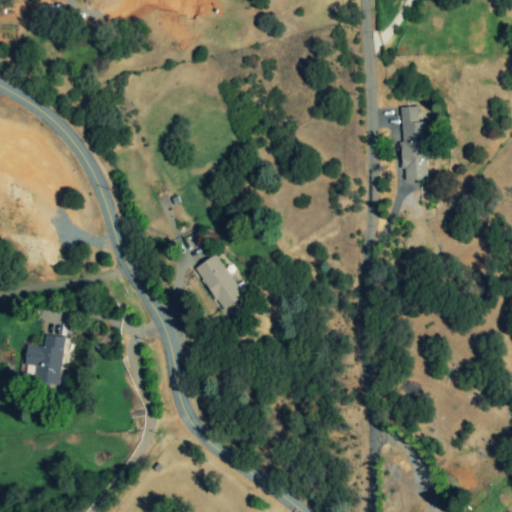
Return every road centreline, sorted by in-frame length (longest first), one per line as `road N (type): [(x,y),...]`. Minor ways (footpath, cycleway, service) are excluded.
road 1 (residential): [(298,511),(188,425),(164,332),(125,267),(86,166),(57,126),(0,87)]
road 2 (residential): [(369,429),(360,286),(368,214),(363,0)]
road 3 (residential): [(159,320),(128,353),(149,405),(148,434),(88,511)]
